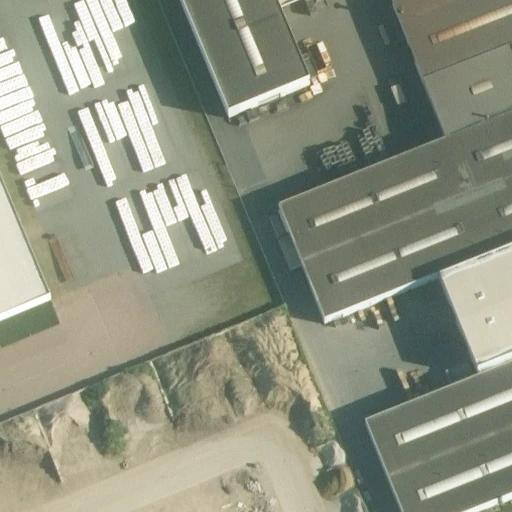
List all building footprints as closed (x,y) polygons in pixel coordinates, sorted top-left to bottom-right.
[(193,0),(238,109),(319,76),(287,0),(193,0)] [(511,0),(388,0),(423,87),(510,54),(511,53),(511,0)] [(446,144),(511,117),(511,58),(510,54),(423,87),(446,144)] [(511,251),(511,117),(446,144),(279,211),(324,327),(436,282),(511,251)] [(0,322),(51,301),(0,179),(0,322)] [(511,251),(436,282),(478,383),(511,369),(511,251)] [(511,369),(478,383),(366,428),(399,511),(487,511),(511,502),(511,369)]
